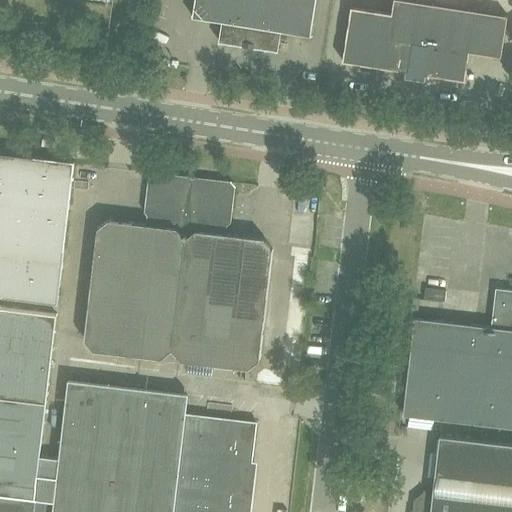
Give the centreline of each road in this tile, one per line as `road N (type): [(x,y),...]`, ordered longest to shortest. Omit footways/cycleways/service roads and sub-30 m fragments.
road 1 (secondary): [(368,151),(0,93)]
road 2 (unclassified): [(365,175),(324,511)]
road 3 (secondary): [(511,173),(368,151)]
